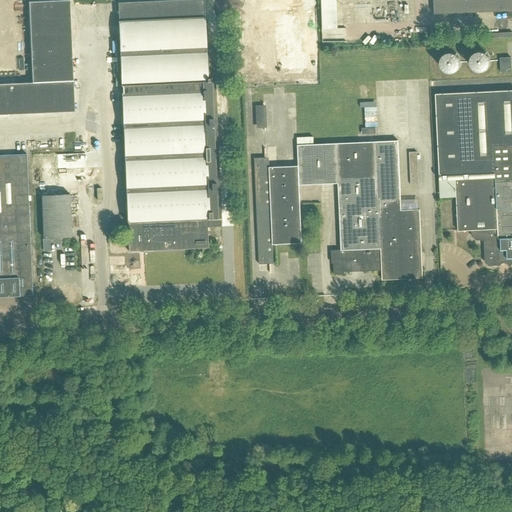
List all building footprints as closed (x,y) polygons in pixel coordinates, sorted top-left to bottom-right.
[(69,0),(29,2),(29,18),(70,16),(69,0)] [(129,223),(129,230),(128,230),(129,252),(209,248),(208,228),(223,227),(216,81),(219,81),(218,48),(208,49),(205,0),(155,0),(120,1),(121,22),(119,22),(127,223),(129,223)] [(511,0),(431,0),(433,15),(511,11),(511,0)] [(308,12),(272,14),(274,87),(311,86),(308,12)] [(71,32),(70,16),(29,18),(30,34),(71,32)] [(71,49),(71,32),(30,34),(31,50),(71,49)] [(72,65),(71,49),(31,50),(32,67),(72,65)] [(470,61),(470,63),(471,65),(471,66),(472,68),(473,69),(474,70),(475,70),(476,71),(479,72),(481,72),(483,72),(485,71),(486,70),(488,69),(489,66),(490,64),(490,61),(490,59),(489,56),(487,54),(485,53),(484,53),(482,52),(481,52),(478,52),(474,54),(473,55),(472,56),(472,57),(471,58),(471,59),(470,61)] [(449,53),(446,55),(444,55),(443,56),(441,59),(440,61),(440,62),(440,63),(440,65),(441,67),(441,69),(443,71),(444,72),(445,72),(447,73),(449,74),(450,74),(453,74),(455,73),(456,72),(458,71),(459,70),(460,68),(460,66),(461,64),(460,62),(460,59),(458,57),(457,55),(454,54),(452,53),(449,53)] [(511,58),(500,58),(501,73),(511,72),(511,58)] [(73,81),(72,65),(32,67),(32,83),(37,82),(53,82),(73,81)] [(74,111),(73,81),(53,82),(54,112),(74,111)] [(37,82),(32,83),(21,83),(22,114),(38,113),(37,82)] [(54,112),(53,82),(37,82),(38,113),(54,112)] [(22,114),(21,83),(4,84),(6,114),(22,114)] [(511,90),(436,94),(440,181),(456,180),(458,233),(473,232),(473,238),(477,243),(485,242),(486,264),(490,267),(499,266),(503,263),(506,263),(509,261),(511,263),(511,90)] [(375,106),(363,106),(364,121),(375,121),(375,106)] [(401,211),(401,200),(398,141),(376,142),(335,143),(297,145),(298,166),(266,168),(265,149),(265,158),(254,159),(259,265),(270,264),(270,274),(271,274),(270,254),(273,254),(273,245),(302,244),(299,186),(338,184),(340,250),(331,251),(332,264),(334,264),(334,274),(345,274),(345,271),(363,271),(363,272),(381,272),(382,282),(423,280),(420,211),(401,211)] [(27,153),(0,154),(0,296),(33,295),(27,153)] [(409,153),(410,185),(418,184),(417,153),(409,153)] [(70,196),(42,197),(44,239),(72,238),(70,196)]
